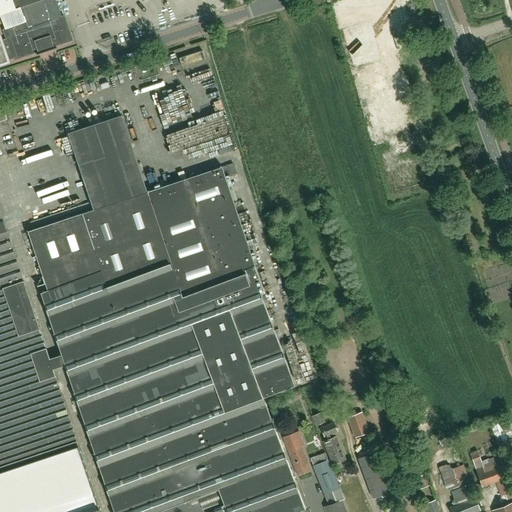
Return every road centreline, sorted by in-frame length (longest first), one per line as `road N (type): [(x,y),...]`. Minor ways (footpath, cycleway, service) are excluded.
road 1 (unclassified): [(0,93),(285,0)]
road 2 (secondary): [(511,204),(454,42)]
